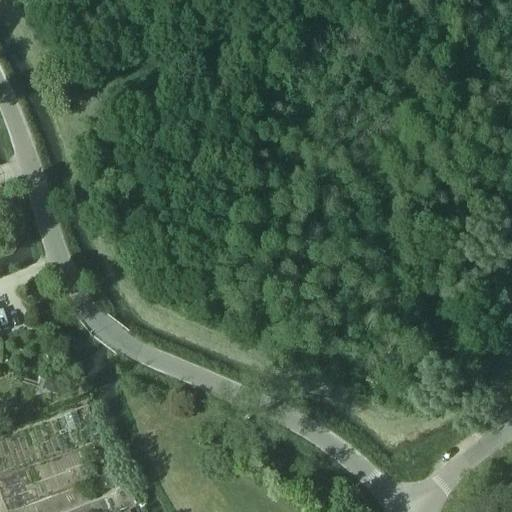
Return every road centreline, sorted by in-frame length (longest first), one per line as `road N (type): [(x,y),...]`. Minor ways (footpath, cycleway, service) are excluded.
road 1 (unclassified): [(402,511),(299,424),(100,327),(62,267),(0,80)]
road 2 (unclassified): [(408,511),(511,427)]
